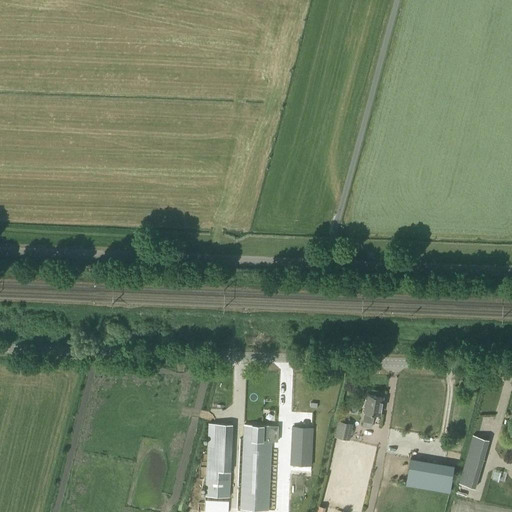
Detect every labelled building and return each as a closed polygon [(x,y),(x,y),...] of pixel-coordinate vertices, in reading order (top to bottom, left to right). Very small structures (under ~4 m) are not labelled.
[(380,414),(383,397),(367,394),(363,421),(372,422),(374,413),(380,414)] [(349,441),(353,425),(338,422),(334,438),(349,441)] [(229,497),(230,480),(233,424),(208,423),(205,496),(229,497)] [(277,441),(278,426),(272,426),(243,425),(240,509),(268,510),(271,451),(271,441),(277,441)] [(311,466),(313,428),(292,427),(290,451),(286,451),(285,464),(311,466)] [(469,485),(480,447),(483,438),(473,435),(471,444),(459,482),(469,485)] [(450,492),(454,465),(410,458),(406,485),(450,492)]
